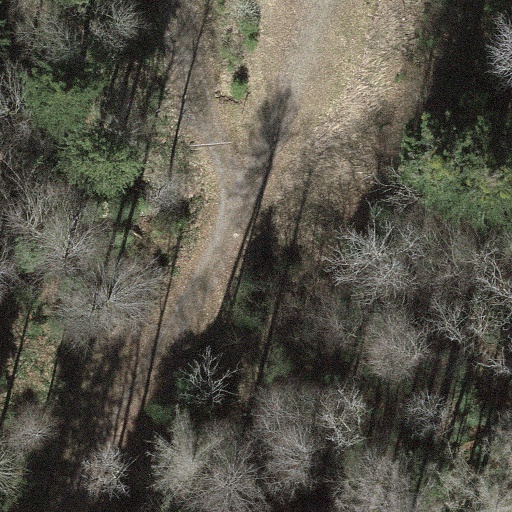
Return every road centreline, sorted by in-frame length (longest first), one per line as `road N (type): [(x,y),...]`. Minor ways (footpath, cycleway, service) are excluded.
road 1 (track): [(261,144),(179,317),(67,511)]
road 2 (track): [(184,0),(210,121),(261,144)]
road 3 (track): [(261,144),(326,0)]
